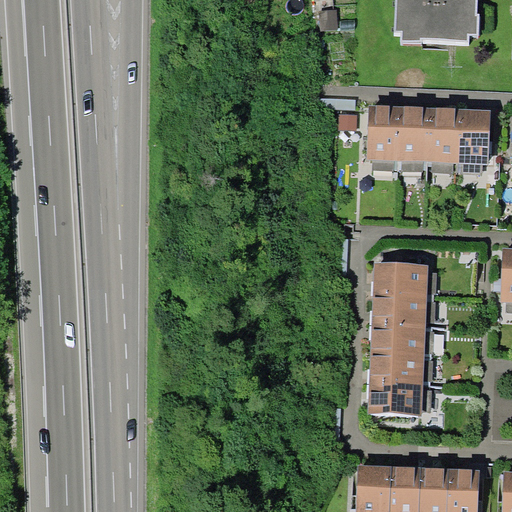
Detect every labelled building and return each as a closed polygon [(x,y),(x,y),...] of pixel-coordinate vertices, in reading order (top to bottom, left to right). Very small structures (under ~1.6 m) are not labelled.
[(478,0),(394,0),(393,46),(476,49),(478,0)] [(387,114),(368,113),(367,160),(487,163),(488,117),(472,116),(446,116),(415,115),(387,114)] [(511,256),(503,256),(502,302),(511,302),(511,256)] [(424,271),(377,269),(377,281),(376,313),(375,343),(373,370),(372,403),(372,416),(418,418),(424,271)] [(375,472),(359,471),(357,511),(476,511),(479,476),(460,475),(429,474),(404,473),(375,472)]
